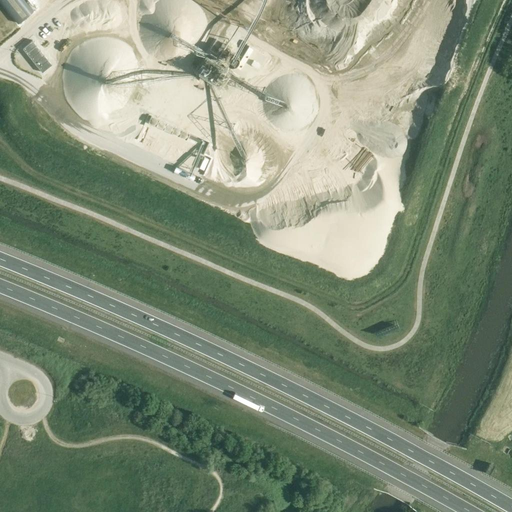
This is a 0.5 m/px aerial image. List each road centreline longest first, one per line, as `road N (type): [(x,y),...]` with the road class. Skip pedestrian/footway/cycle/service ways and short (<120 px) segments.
road 1 (motorway): [(511,507),(213,351),(0,259)]
road 2 (motorway): [(0,286),(232,388),(468,511)]
